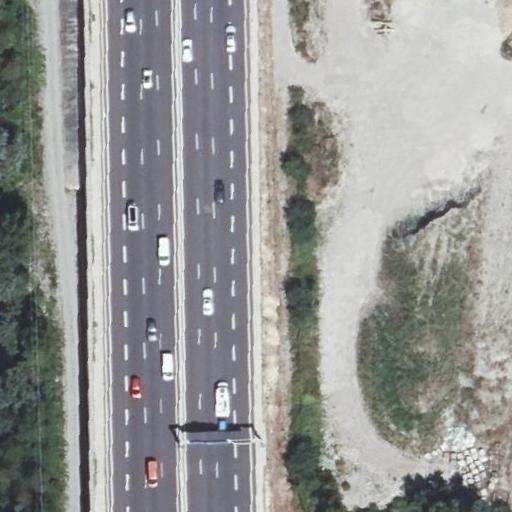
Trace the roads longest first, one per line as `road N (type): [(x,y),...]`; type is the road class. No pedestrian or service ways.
road 1 (track): [(68,511),(51,0)]
road 2 (motorway): [(139,0),(146,511)]
road 3 (motorway): [(210,511),(205,0)]
